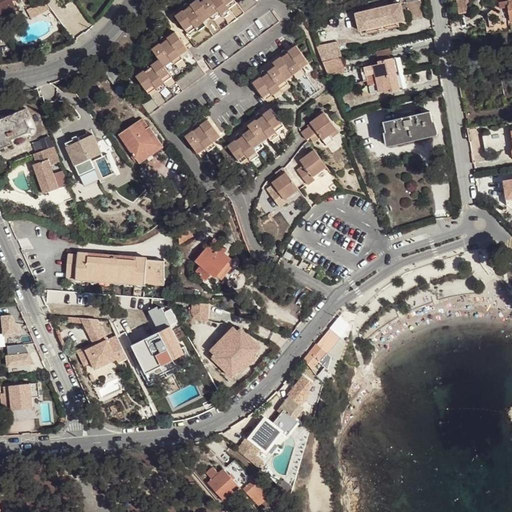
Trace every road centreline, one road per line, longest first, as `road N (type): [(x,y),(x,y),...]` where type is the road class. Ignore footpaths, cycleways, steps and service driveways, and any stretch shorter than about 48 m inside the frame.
road 1 (residential): [(338,298),(259,262),(170,130),(288,37)]
road 2 (unclassified): [(91,439),(186,433),(244,406),(338,298)]
road 3 (unclassified): [(0,229),(91,439)]
road 4 (residential): [(472,214),(437,0)]
road 5 (secondary): [(0,83),(76,60),(132,0)]
road 6 (unclassified): [(338,298),(395,265),(476,236)]
road 7 (unclassified): [(467,225),(390,255),(338,298)]
